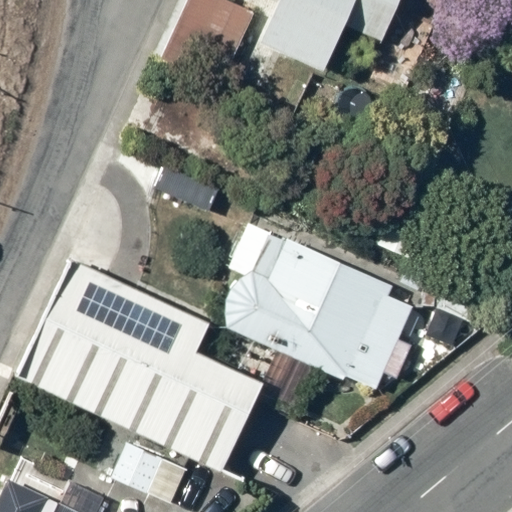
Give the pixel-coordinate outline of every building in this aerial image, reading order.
[(255,12),(229,0),(190,0),(158,72),(216,99),(255,12)] [(274,0),(253,44),(320,73),(341,26),(379,43),(398,0),(274,0)] [(511,39),(501,55),(511,62),(511,39)] [(226,329),(376,390),(412,308),(385,295),(388,287),(269,236),(253,272),(241,279),(231,289),(224,302),(223,315),(226,329)] [(206,325),(69,261),(12,376),(218,475),(260,386),(193,355),(206,325)] [(187,469),(125,441),(109,477),(171,504),(187,469)] [(6,481),(0,492),(0,511),(55,511),(57,508),(6,481)]
